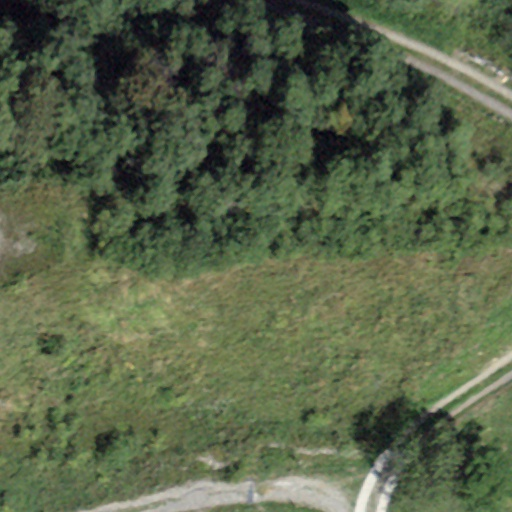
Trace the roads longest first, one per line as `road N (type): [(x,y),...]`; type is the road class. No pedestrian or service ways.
road 1 (track): [(511,103),(378,38),(273,0)]
road 2 (track): [(358,511),(393,452),(511,357)]
road 3 (track): [(141,511),(289,489),(342,511)]
